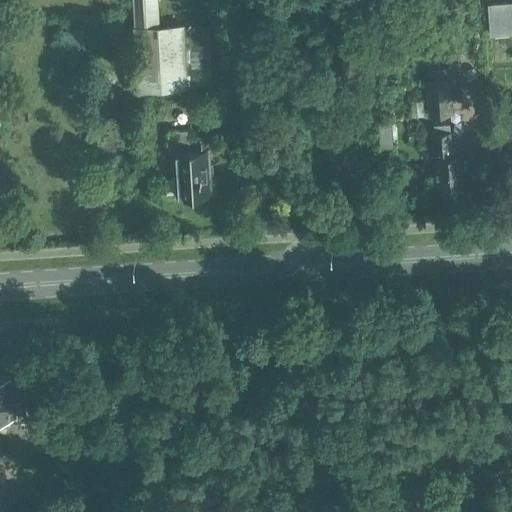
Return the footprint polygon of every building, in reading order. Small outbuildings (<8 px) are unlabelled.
[(131,0),(132,25),(160,25),(159,0),(131,0)] [(511,32),(511,26),(511,18),(511,2),(489,4),(491,34),(511,32)] [(160,25),(132,25),(136,90),(188,88),(185,24),(160,25)] [(222,47),(231,34),(221,27),(212,40),(222,47)] [(58,31),(60,44),(84,41),(83,31),(83,28),(58,31)] [(404,67),(414,65),(412,50),(401,51),(404,67)] [(428,69),(428,77),(427,77),(428,115),(452,115),(451,77),(448,77),(448,68),(428,69)] [(453,131),(431,131),(433,172),(438,172),(438,186),(464,185),(463,153),(454,153),(453,131)] [(176,167),(178,196),(179,195),(180,198),(192,197),(192,195),(210,194),(208,150),(170,152),(171,168),(176,167)] [(156,184),(168,184),(167,164),(155,164),(156,184)] [(0,421),(11,421),(10,417),(24,417),(23,384),(8,385),(8,380),(0,380),(0,421)] [(431,511),(465,511),(468,508),(439,485),(422,506),(431,511)]
